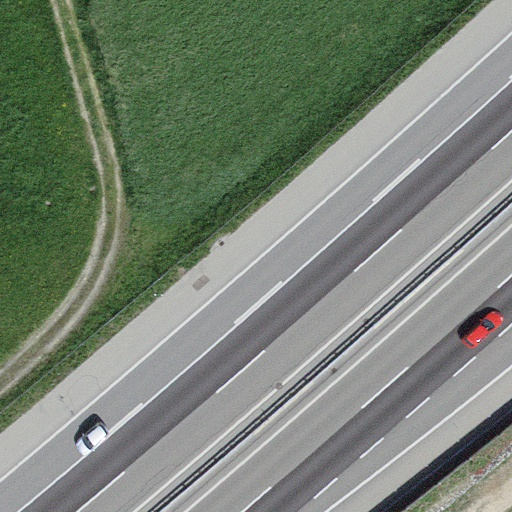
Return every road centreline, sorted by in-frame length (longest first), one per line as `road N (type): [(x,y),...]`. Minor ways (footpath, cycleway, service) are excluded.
road 1 (motorway): [(511,130),(77,511)]
road 2 (unknown): [(0,382),(61,324),(105,251),(107,167),(62,0)]
road 3 (motorway): [(241,511),(511,274)]
